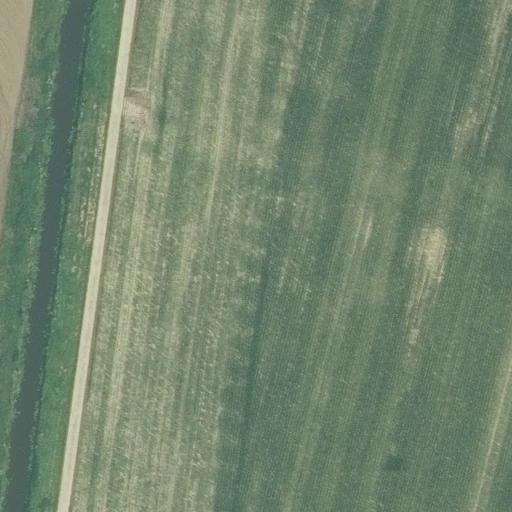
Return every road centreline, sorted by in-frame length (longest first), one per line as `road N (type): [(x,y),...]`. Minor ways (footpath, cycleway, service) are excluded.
road 1 (track): [(63,511),(132,0)]
road 2 (track): [(511,203),(117,108)]
